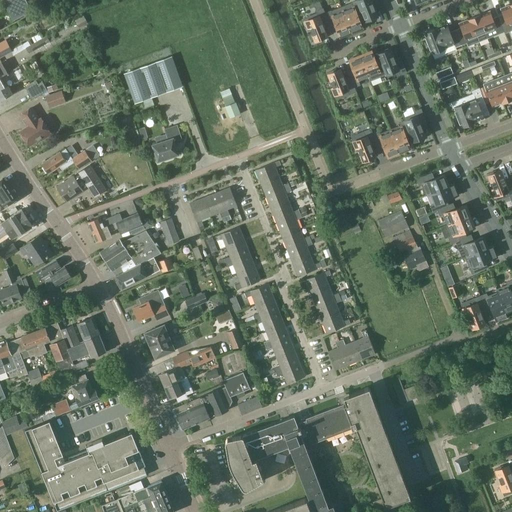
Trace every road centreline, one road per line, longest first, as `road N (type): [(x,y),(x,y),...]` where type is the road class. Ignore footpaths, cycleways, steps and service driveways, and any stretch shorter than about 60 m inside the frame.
road 1 (residential): [(321,389),(238,157)]
road 2 (residential): [(57,224),(238,157)]
road 3 (tertiary): [(168,446),(97,284)]
road 4 (residential): [(168,446),(321,389)]
road 5 (residential): [(321,389),(460,336)]
road 6 (residential): [(450,148),(399,23)]
